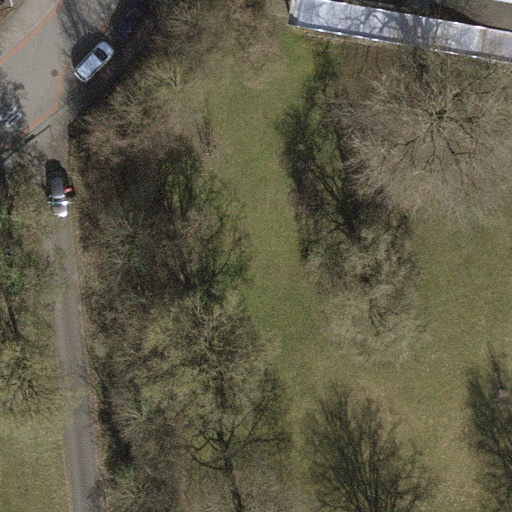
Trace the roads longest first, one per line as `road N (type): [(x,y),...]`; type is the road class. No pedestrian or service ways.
road 1 (track): [(9,101),(51,145),(88,511)]
road 2 (unclassified): [(0,107),(84,36),(113,0)]
